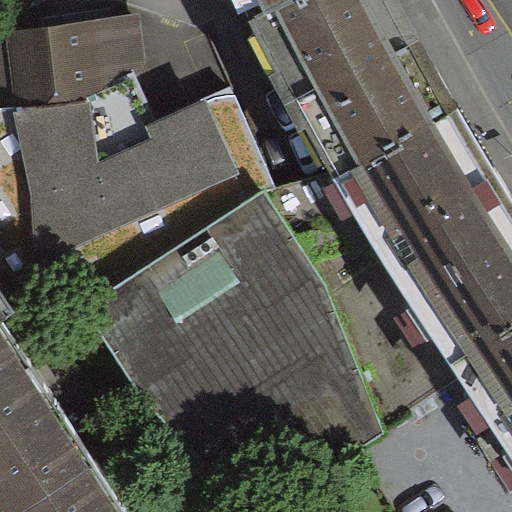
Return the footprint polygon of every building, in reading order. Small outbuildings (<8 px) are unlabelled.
[(261,0),(352,158),(453,99),(395,0),(261,0)] [(43,256),(243,168),(206,95),(155,117),(136,65),(148,58),(141,12),(14,28),(43,256)] [(511,193),(453,99),(352,158),(464,346),(511,315),(511,193)] [(392,430),(479,372),(352,158),(273,184),(333,278),(392,430)] [(273,184),(90,301),(157,396),(267,506),(392,430),(333,278),(273,184)] [(0,309),(9,304),(22,295),(0,262),(0,309)] [(0,309),(0,493),(12,511),(105,450),(9,304),(0,309)] [(511,315),(464,346),(511,423),(511,315)] [(12,511),(146,511),(105,450),(12,511)]
